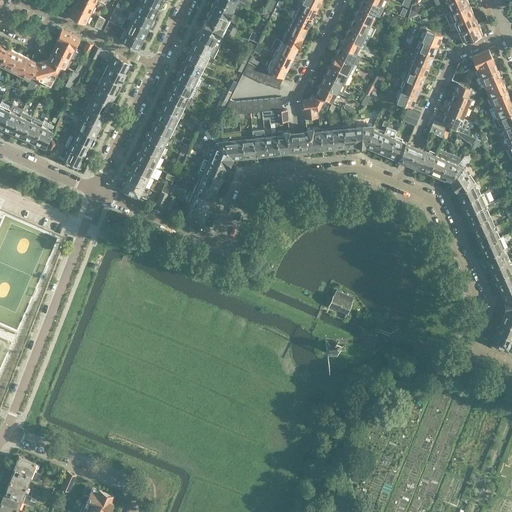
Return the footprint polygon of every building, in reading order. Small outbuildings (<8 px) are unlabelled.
[(74,3),(73,3),(92,12),(95,6),(96,2),(91,0),(73,0),(73,1),(74,3)] [(144,0),(140,0),(136,9),(153,17),(155,17),(157,13),(156,11),(158,7),(159,7),(144,0)] [(212,6),(210,9),(229,18),(238,22),(239,18),(234,16),(233,17),(230,16),(233,8),(236,0),(214,0),(214,2),(213,2),(211,5),(212,6)] [(271,10),(275,2),(272,0),(269,0),(266,8),(271,10)] [(360,6),(359,6),(375,14),(379,4),(370,0),(362,0),(362,1),(360,1),(359,4),(360,6)] [(446,0),(447,0),(451,10),(468,3),(469,2),(468,0),(446,0)] [(301,1),(297,10),(312,18),(314,13),(316,13),(317,10),(316,9),(317,8),(301,1)] [(69,12),(68,14),(85,22),(86,20),(87,20),(92,12),(73,3),(71,8),(70,8),(68,11),(69,12)] [(470,7),(468,3),(451,10),(447,12),(451,22),(455,20),(472,13),(474,12),(471,7),(470,7)] [(411,5),(407,17),(416,13),(412,5),(411,5)] [(355,15),(354,16),(370,24),(375,14),(359,6),(357,11),(355,11),(354,14),(355,15)] [(129,18),(131,19),(132,19),(148,28),(148,27),(150,27),(152,24),(151,22),(153,17),(136,9),(134,13),(132,12),(129,18)] [(203,24),(202,27),(219,35),(224,27),(225,27),(227,23),(229,24),(230,23),(234,26),(236,22),(229,18),(210,9),(209,11),(208,11),(207,14),(208,15),(205,20),(204,20),(202,23),(203,24)] [(297,10),(292,20),(307,27),(309,23),(311,23),(312,20),(311,19),(312,18),(297,10)] [(472,13),(455,20),(460,31),(477,23),(478,22),(476,17),(474,17),(472,13)] [(128,24),(126,29),(143,38),(143,37),(145,37),(147,34),(146,32),(148,28),(132,19),(131,19),(122,14),(119,20),(128,24)] [(393,23),(399,26),(404,16),(398,14),(393,23)] [(99,16),(94,26),(101,29),(103,23),(106,19),(99,16)] [(350,25),(350,26),(365,33),(368,27),(377,31),(379,28),(370,24),(354,16),(352,20),(351,21),(349,23),(350,25)] [(306,29),(307,27),(292,20),(287,30),(302,37),(304,33),(306,33),(307,30),(306,29)] [(109,21),(105,31),(110,33),(115,23),(109,21)] [(397,25),(390,21),(387,26),(395,30),(397,25)] [(252,30),(257,32),(260,26),(255,23),(252,30)] [(424,33),(421,39),(437,45),(438,44),(439,43),(441,41),(440,39),(442,34),(440,33),(439,34),(434,31),(426,28),(415,23),(413,28),(424,33)] [(477,23),(460,31),(464,38),(465,41),(481,34),(481,33),(482,32),(480,26),(478,27),(477,23)] [(345,34),(345,35),(360,43),(363,37),(373,42),(375,38),(365,33),(350,26),(348,30),(346,30),(345,33),(345,34)] [(197,36),(197,37),(213,45),(218,36),(219,37),(219,35),(202,27),(200,30),(198,31),(197,34),(197,36)] [(61,28),(56,38),(75,47),(78,39),(79,37),(61,28)] [(123,38),(121,40),(138,48),(138,47),(140,47),(142,44),(141,42),(143,38),(126,29),(122,38),(123,38)] [(301,38),(302,37),(287,30),(283,38),(282,40),(297,48),(299,43),(301,42),(302,40),(301,38)] [(248,38),(257,42),(261,35),(252,31),(248,38)] [(341,44),(340,45),(356,53),(359,47),(369,52),(371,48),(360,43),(345,35),(343,39),(341,40),(340,42),(341,44)] [(437,45),(421,39),(412,35),(410,40),(414,42),(412,47),(417,49),(433,56),(433,54),(435,53),(436,51),(435,49),(437,45)] [(193,45),(192,47),(209,55),(213,45),(197,37),(195,41),(193,41),(192,44),(193,45)] [(270,46),(277,50),(292,57),(294,53),(296,53),(298,50),(297,48),(282,40),(275,37),(270,46)] [(57,39),(53,48),(70,56),(75,47),(74,47),(75,47),(56,38),(57,39)] [(87,41),(86,43),(82,50),(88,54),(92,47),(91,46),(93,44),(87,41)] [(254,44),(249,42),(246,49),(251,51),(254,44)] [(259,52),(263,44),(258,42),(254,50),(259,52)] [(90,55),(94,57),(96,58),(100,50),(99,50),(100,47),(95,45),(94,47),(93,47),(90,55)] [(336,54),(335,55),(351,62),(356,53),(340,45),(338,49),(336,50),(335,52),(336,54)] [(188,56),(187,57),(204,65),(209,55),(192,47),(190,51),(188,51),(187,54),(188,56)] [(7,48),(0,62),(0,64),(9,69),(17,52),(7,48)] [(53,48),(48,58),(65,66),(70,56),(53,48)] [(244,48),(240,57),(245,59),(247,60),(251,51),(246,49),(244,48)] [(489,48),(472,55),(473,58),(472,58),(474,62),(468,65),(470,69),(476,66),(492,59),(493,58),(489,48)] [(417,49),(413,59),(429,66),(429,64),(431,64),(432,61),(431,59),(433,56),(417,49)] [(277,50),(272,59),(287,67),(289,63),(291,63),(293,59),(292,58),(292,57),(277,50)] [(17,52),(9,69),(19,74),(27,57),(17,52)] [(113,56),(109,65),(126,73),(127,69),(130,68),(131,66),(130,63),(131,62),(113,54),(112,56),(113,56)] [(94,57),(90,55),(85,65),(89,67),(94,57)] [(331,63),(331,64),(350,74),(355,64),(351,62),(335,55),(333,59),(332,59),(330,62),(331,63)] [(27,57),(19,74),(28,78),(36,61),(27,57)] [(183,66),(182,67),(199,75),(204,65),(187,57),(185,61),(183,61),(182,64),(183,66)] [(240,57),(235,67),(240,69),(245,59),(240,57)] [(36,61),(28,78),(29,79),(31,75),(51,85),(61,65),(65,67),(65,66),(48,58),(36,61)] [(272,59),(268,69),(267,69),(282,77),(285,73),(286,72),(288,69),(287,67),(272,59)] [(409,69),(412,70),(424,76),(427,71),(428,70),(429,68),(429,66),(413,59),(409,69)] [(492,59),(476,66),(476,68),(475,69),(478,77),(480,76),(497,69),(496,68),(497,66),(496,63),(494,63),(492,59)] [(84,63),(80,62),(75,71),(79,73),(84,63)] [(246,67),(243,72),(248,75),(253,64),(248,62),(246,67)] [(253,64),(248,75),(253,77),(258,67),(253,64)] [(328,70),(326,74),(346,84),(350,74),(331,64),(330,65),(329,65),(327,68),(328,70)] [(109,65),(104,75),(121,83),(122,79),(124,79),(126,76),(125,74),(126,73),(109,65)] [(404,71),(401,78),(404,79),(407,81),(420,86),(421,85),(422,84),(423,82),(423,80),(424,76),(412,70),(409,69),(399,65),(398,69),(403,71),(404,71)] [(178,76),(177,77),(194,85),(195,81),(200,84),(202,80),(197,77),(199,75),(182,67),(180,71),(178,71),(177,74),(178,76)] [(258,67),(253,77),(258,80),(263,69),(258,67)] [(454,73),(451,79),(459,82),(462,84),(468,81),(467,79),(462,77),(462,76),(464,71),(456,68),(454,73)] [(263,69),(258,80),(263,82),(268,72),(263,69)] [(497,69),(480,76),(478,77),(481,82),(482,82),(484,86),(501,79),(499,74),(500,73),(498,70),(497,70),(497,69)] [(268,72),(263,82),(268,85),(269,83),(273,74),(268,72)] [(273,74),(269,83),(273,85),(278,77),(273,74)] [(323,80),(321,83),(341,93),(345,95),(347,92),(342,90),(346,84),(326,74),(324,75),(322,78),(323,80)] [(373,74),(368,84),(373,86),(378,76),(373,74)] [(104,75),(99,85),(115,93),(117,90),(119,89),(121,86),(120,84),(121,83),(104,75)] [(75,79),(70,76),(64,87),(70,89),(75,79)] [(173,86),(172,87),(189,95),(194,85),(177,77),(175,81),(173,81),(172,84),(173,86)] [(278,77),(273,85),(280,89),(280,84),(282,79),(278,77)] [(230,78),(224,89),(230,92),(235,81),(230,78)] [(404,79),(400,90),(416,96),(418,91),(420,90),(421,88),(420,86),(407,81),(404,79)] [(501,79),(484,86),(485,88),(484,89),(487,97),(489,96),(505,89),(505,88),(506,87),(504,83),(503,83),(501,79)] [(373,89),(378,91),(382,82),(377,80),(373,89)] [(28,82),(24,89),(31,93),(35,85),(28,82)] [(476,90),(459,82),(455,90),(468,96),(473,97),(476,90)] [(318,89),(316,93),(331,101),(332,99),(336,91),(321,83),(321,84),(319,84),(318,87),(318,89)] [(99,85),(94,95),(110,103),(112,100),(114,100),(116,97),(115,95),(115,93),(99,85)] [(373,87),(368,85),(364,93),(369,95),(373,87)] [(74,87),(72,86),(69,92),(74,95),(77,88),(74,87)] [(168,96),(167,97),(184,105),(188,107),(193,97),(189,95),(172,87),(170,91),(168,91),(167,94),(168,96)] [(224,89),(219,99),(224,102),(230,92),(224,89)] [(505,89),(489,96),(487,97),(490,102),(491,101),(492,103),(485,106),(486,110),(493,106),(510,99),(508,94),(509,93),(507,90),(506,90),(505,89)] [(396,100),(399,101),(412,106),(414,101),(415,101),(416,98),(416,97),(416,96),(400,90),(396,100)] [(453,96),(451,101),(467,107),(471,97),(468,96),(455,90),(455,91),(453,92),(452,94),(453,96)] [(318,97),(312,93),(309,99),(303,100),(303,107),(304,107),(305,118),(307,117),(307,118),(317,117),(317,113),(326,112),(330,103),(318,97)] [(369,96),(365,94),(361,103),(365,105),(369,96)] [(94,95),(89,106),(105,114),(107,111),(109,110),(110,107),(110,105),(110,103),(94,95)] [(162,106),(162,107),(179,115),(184,105),(167,97),(165,101),(163,101),(162,104),(162,106)] [(219,99),(214,108),(220,111),(224,102),(219,99)] [(230,99),(225,110),(222,115),(237,113),(235,101),(230,99)] [(510,99),(493,106),(486,110),(487,113),(495,110),(498,116),(511,109),(511,103),(510,99)] [(449,106),(447,111),(463,117),(467,107),(451,101),(449,102),(448,104),(449,106)] [(0,125),(1,127),(9,110),(10,106),(0,102),(0,125)] [(345,103),(343,107),(353,112),(355,107),(345,103)] [(12,131),(20,114),(21,112),(24,106),(20,104),(16,113),(9,110),(1,127),(3,127),(3,129),(6,130),(8,129),(12,131)] [(89,106),(83,116),(100,124),(102,124),(103,121),(103,119),(105,114),(89,106)] [(157,116),(157,117),(174,125),(179,115),(162,107),(160,111),(158,112),(157,114),(157,116)] [(66,116),(67,116),(70,110),(64,108),(59,117),(64,120),(66,116)] [(218,115),(220,111),(214,108),(209,117),(218,115)] [(407,108),(405,114),(417,119),(420,113),(407,108)] [(511,109),(498,116),(501,123),(493,126),(495,129),(502,126),(511,122),(511,109)] [(265,111),(262,111),(262,117),(263,119),(269,119),(269,123),(276,122),(275,116),(274,110),(271,110),(265,111)] [(442,121),(443,121),(457,127),(455,129),(468,134),(469,130),(464,128),(465,126),(460,124),(463,117),(447,111),(447,112),(445,112),(444,115),(444,116),(442,121)] [(21,112),(20,114),(12,131),(13,132),(14,134),(16,135),(18,134),(23,136),(31,118),(31,117),(21,112)] [(417,119),(405,114),(402,119),(412,123),(412,122),(415,124),(417,119)] [(83,116),(78,127),(95,135),(97,134),(98,131),(97,130),(100,125),(100,124),(83,116)] [(153,126),(152,127),(169,135),(174,125),(157,117),(155,121),(153,121),(152,125),(153,126)] [(33,141),(42,123),(31,118),(23,136),(24,137),(25,139),(27,140),(29,139),(33,141)] [(434,120),(432,125),(445,130),(447,125),(434,120)] [(54,126),(42,121),(42,123),(33,141),(35,142),(35,143),(38,145),(40,144),(44,146),(45,144),(46,144),(54,126)] [(511,122),(502,126),(495,129),(497,133),(504,130),(507,136),(511,133),(511,122)] [(354,126),(356,144),(357,144),(358,145),(360,145),(361,144),(366,144),(373,125),(373,123),(354,126)] [(354,125),(343,126),(345,145),(350,144),(351,145),(354,145),(355,144),(356,144),(354,126),(354,125)] [(432,125),(430,130),(432,132),(434,133),(442,137),(442,135),(445,130),(432,125)] [(343,126),(331,128),(333,146),(339,145),(339,147),(342,146),(343,145),(345,145),(343,126)] [(78,127),(73,136),(90,145),(92,144),(93,141),(93,139),(95,135),(78,127)] [(148,136),(147,137),(164,146),(169,135),(152,127),(150,131),(148,131),(147,134),(148,136)] [(306,131),(298,132),(300,150),(315,148),(316,149),(319,149),(320,147),(322,147),(320,129),(314,129),(314,127),(308,127),(308,128),(306,128),(306,131)] [(373,127),(366,144),(367,145),(367,146),(370,147),(371,146),(376,148),(384,132),(373,127)] [(384,132),(376,148),(377,149),(376,150),(383,152),(383,151),(387,153),(394,136),(396,131),(386,127),(384,132)] [(331,128),(320,129),(322,147),(327,147),(328,148),(331,148),(331,146),(333,146),(331,128)] [(215,141),(208,159),(225,166),(226,166),(227,166),(231,161),(230,160),(232,157),(220,139),(213,129),(209,132),(215,141)] [(282,132),(276,133),(278,152),(279,152),(280,153),(283,153),(284,151),(292,151),(300,150),(298,132),(290,133),(289,133),(289,130),(287,130),(287,129),(282,130),(282,132)] [(276,133),(264,134),(266,153),(268,153),(269,154),(272,154),(273,153),(278,152),(276,133)] [(73,136),(68,134),(63,144),(68,147),(85,155),(87,154),(88,151),(88,150),(90,145),(73,136)] [(264,134),(253,136),(255,154),(256,154),(257,155),(260,155),(261,154),(266,153),(264,134)] [(253,136),(241,137),(243,156),(245,155),(246,157),(249,156),(249,155),(255,154),(253,136)] [(394,136),(387,153),(388,153),(387,154),(393,157),(394,156),(398,158),(400,159),(407,161),(408,162),(415,145),(414,144),(405,140),(394,136)] [(143,146),(142,147),(159,155),(164,146),(147,137),(145,141),(143,142),(142,144),(143,146)] [(241,137),(220,139),(232,157),(233,157),(234,156),(235,158),(237,157),(238,156),(243,156),(241,137)] [(48,145),(47,149),(52,151),(53,149),(53,150),(57,142),(51,138),(48,145)] [(408,162),(418,166),(423,168),(423,169),(426,171),(428,170),(429,170),(436,153),(425,149),(415,145),(408,162)] [(64,154),(62,156),(80,165),(82,164),(83,161),(83,160),(85,155),(68,147),(64,155),(64,154)] [(138,156),(137,158),(154,166),(159,155),(142,147),(140,151),(138,152),(137,155),(138,156)] [(436,153),(429,170),(434,173),(434,174),(437,175),(439,174),(439,175),(449,152),(438,148),(436,153)] [(449,152),(439,175),(445,177),(445,179),(448,180),(449,179),(450,180),(457,163),(458,163),(460,157),(449,152)] [(179,153),(175,163),(179,165),(183,155),(179,153)] [(154,166),(137,158),(135,161),(134,161),(132,164),(133,166),(132,167),(149,176),(152,177),(157,167),(154,166)] [(208,159),(203,170),(220,177),(221,176),(222,177),(224,171),(223,170),(225,166),(208,159),(207,159),(208,159)] [(457,163),(450,180),(451,180),(454,184),(453,186),(455,189),(457,189),(457,190),(474,183),(473,180),(463,165),(458,163),(457,163)] [(128,176),(127,178),(144,186),(149,176),(132,167),(130,171),(128,172),(127,174),(128,176)] [(488,171),(491,177),(497,175),(495,169),(488,171)] [(203,170),(199,181),(216,188),(216,187),(218,188),(220,182),(219,181),(220,177),(203,170)] [(123,186),(122,188),(138,195),(139,193),(140,194),(144,186),(127,178),(125,181),(124,181),(122,184),(123,186)] [(199,181),(195,192),(211,199),(212,198),(213,199),(216,193),(214,192),(216,188),(199,181)] [(164,183),(161,191),(167,193),(170,186),(164,183)] [(474,183),(457,190),(459,195),(459,196),(460,199),(461,199),(462,201),(479,194),(474,183)] [(157,201),(156,203),(162,205),(163,203),(164,203),(168,194),(167,193),(161,191),(157,200),(157,201)] [(484,191),(479,194),(462,201),(464,206),(463,207),(465,210),(466,210),(467,212),(484,205),(489,202),(484,191)] [(195,192),(190,203),(207,210),(207,209),(208,210),(211,204),(210,203),(211,199),(195,192)] [(165,204),(164,206),(170,209),(171,207),(172,207),(176,197),(169,194),(165,204)] [(484,205),(467,212),(469,216),(468,218),(469,221),(471,221),(472,222),(488,215),(485,208),(495,204),(493,200),(489,202),(484,205)] [(184,212),(183,214),(190,217),(192,217),(202,221),(203,220),(204,221),(206,215),(205,214),(207,210),(190,203),(186,213),(184,212)] [(488,215),(472,222),(474,227),(473,229),(474,231),(476,232),(477,233),(493,226),(488,215)] [(493,226),(477,233),(479,238),(478,240),(479,242),(481,242),(481,244),(498,237),(493,226)] [(503,235),(498,237),(481,244),(483,249),(482,250),(484,253),(485,253),(486,255),(503,248),(507,246),(503,235)] [(503,248),(486,255),(488,259),(487,261),(489,264),(490,264),(491,266),(508,258),(503,248)] [(511,268),(508,258),(491,266),(493,270),(492,272),(493,275),(495,275),(496,277),(511,269),(511,268)] [(511,269),(496,277),(498,281),(497,283),(498,285),(500,286),(501,287),(511,282),(511,269)] [(511,282),(501,287),(503,292),(502,293),(503,296),(505,296),(505,297),(505,298),(511,295),(511,282)] [(346,313),(353,297),(336,289),(334,295),(333,294),(329,305),(346,313)] [(502,318),(501,320),(511,325),(511,311),(505,309),(504,313),(502,314),(501,317),(502,318)] [(497,329),(496,331),(511,337),(511,325),(501,320),(499,324),(497,325),(496,328),(497,329)] [(379,331),(372,328),(370,334),(378,336),(379,331)] [(493,339),(492,341),(502,346),(503,347),(505,349),(507,348),(509,348),(508,350),(511,351),(511,337),(496,331),(494,335),(493,336),(492,338),(493,339)] [(371,337),(367,348),(372,351),(373,350),(377,340),(371,337)] [(327,340),(326,352),(337,353),(338,341),(327,340)] [(36,462),(19,455),(14,467),(31,474),(39,477),(41,473),(35,470),(33,469),(34,468),(33,468),(36,462)] [(14,467),(10,479),(27,485),(31,474),(14,467)] [(68,471),(61,487),(70,491),(77,474),(68,471)] [(10,479),(5,491),(22,497),(24,498),(30,500),(32,496),(24,493),(27,485),(10,479)] [(83,493),(80,502),(85,504),(105,511),(107,511),(109,511),(113,502),(112,501),(114,495),(98,488),(98,489),(92,486),(88,495),(83,493)] [(5,491),(1,502),(18,509),(22,497),(5,491)] [(59,507),(62,499),(57,496),(53,504),(59,507)] [(16,511),(18,509),(1,502),(0,503),(0,511),(16,511)] [(85,509),(84,511),(105,511),(85,504),(80,502),(78,506),(85,509)]
